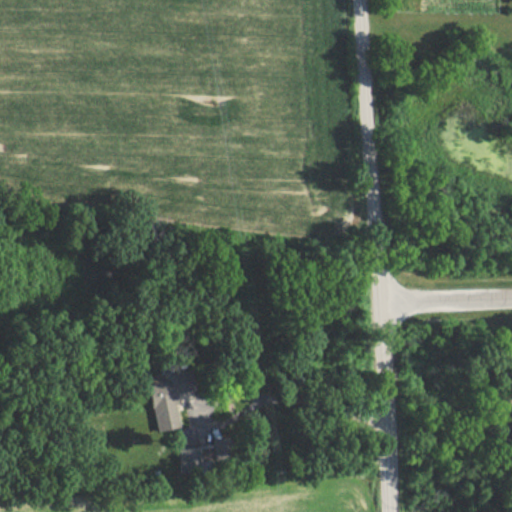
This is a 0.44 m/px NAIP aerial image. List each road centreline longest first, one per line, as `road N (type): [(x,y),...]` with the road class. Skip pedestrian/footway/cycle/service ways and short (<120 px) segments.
road 1 (residential): [(380,302),(359,0)]
road 2 (residential): [(389,511),(380,302)]
road 3 (residential): [(380,302),(511,296)]
